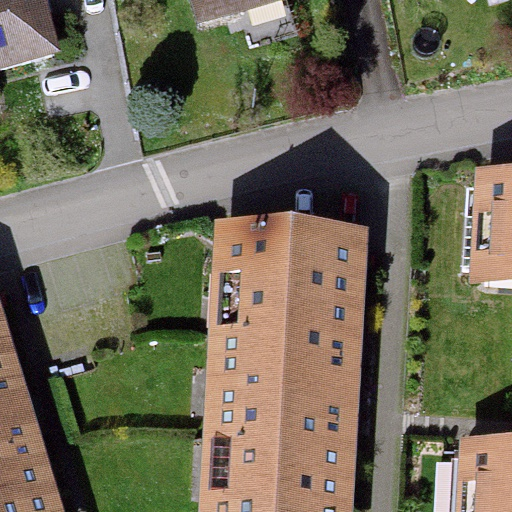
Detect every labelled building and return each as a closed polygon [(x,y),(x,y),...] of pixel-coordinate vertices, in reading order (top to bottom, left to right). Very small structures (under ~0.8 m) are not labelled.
[(0,0),(0,77),(55,62),(36,0),(0,0)] [(188,0),(197,30),(303,0),(188,0)] [(511,179),(474,178),(469,290),(511,292),(511,179)] [(349,511),(363,240),(213,232),(198,511),(349,511)] [(82,511),(5,261),(0,262),(0,511),(82,511)] [(511,511),(511,453),(462,450),(457,511),(511,511)]
